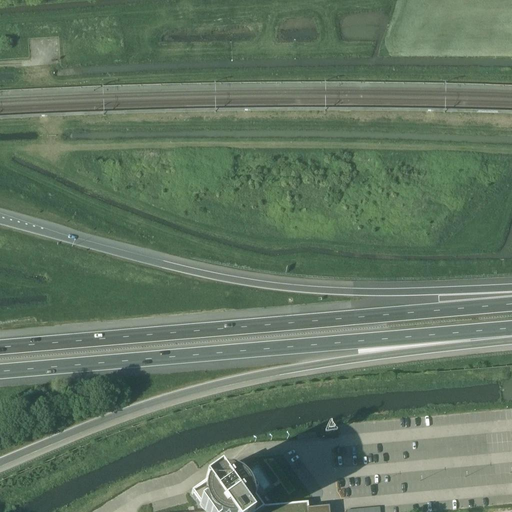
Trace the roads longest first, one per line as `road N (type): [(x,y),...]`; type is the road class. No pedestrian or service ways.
road 1 (motorway): [(0,462),(147,404),(250,376),(511,334)]
road 2 (motorway): [(511,292),(264,288),(0,221)]
road 3 (motorway): [(511,304),(0,348)]
road 4 (motorway): [(0,371),(511,328)]
